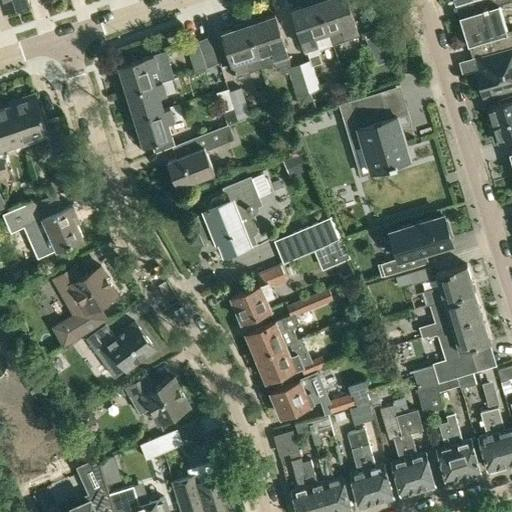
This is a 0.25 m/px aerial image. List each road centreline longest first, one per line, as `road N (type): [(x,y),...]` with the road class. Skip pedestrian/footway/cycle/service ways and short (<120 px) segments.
road 1 (residential): [(267,511),(229,390),(105,170),(64,37)]
road 2 (residential): [(511,290),(424,0)]
